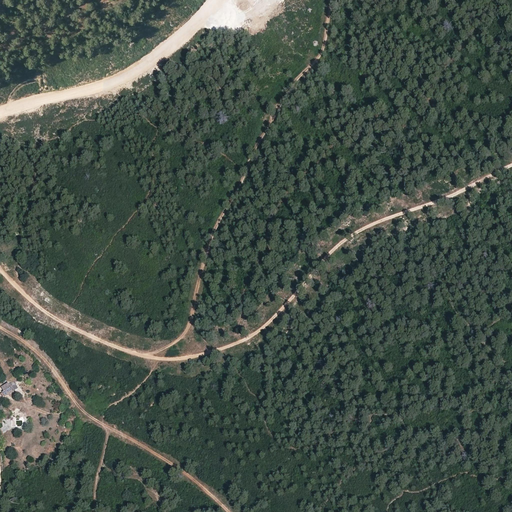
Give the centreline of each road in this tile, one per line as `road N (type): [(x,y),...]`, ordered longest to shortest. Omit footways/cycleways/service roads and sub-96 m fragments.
road 1 (track): [(511,164),(359,227),(255,333),(191,356),(150,355),(64,324),(0,268)]
road 2 (track): [(100,423),(154,367),(150,355),(189,329),(203,259),(271,111),(323,49),(331,0)]
road 3 (track): [(229,511),(188,474),(100,423),(37,352),(0,326)]
road 4 (primary): [(0,115),(123,76),(179,49),(243,0)]
